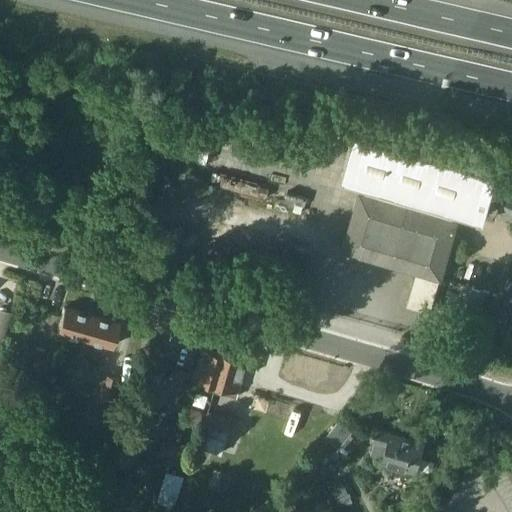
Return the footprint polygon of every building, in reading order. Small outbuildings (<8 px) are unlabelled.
[(359,190),(343,249),(417,271),(408,304),(430,310),(439,277),(441,278),(458,219),(456,218),(459,209),(484,216),(493,185),(504,188),(508,174),(497,171),(354,130),(341,175),(363,181),(360,191),(359,190)] [(511,185),(507,184),(497,212),(511,217),(511,185)] [(511,268),(507,267),(492,307),(511,314),(511,268)] [(457,306),(464,309),(479,314),(488,290),(465,282),(457,306)] [(57,331),(84,339),(91,315),(63,307),(57,331)] [(119,323),(91,315),(84,339),(112,346),(119,323)] [(471,340),(489,346),(495,332),(476,325),(471,340)] [(48,350),(16,341),(10,364),(29,368),(30,365),(42,368),(48,350)] [(214,390),(225,353),(203,346),(194,378),(207,382),(205,388),(214,390)] [(225,353),(214,390),(237,397),(248,359),(225,353)] [(105,373),(99,395),(112,399),(121,377),(105,373)] [(241,420),(209,410),(206,422),(211,423),(208,433),(226,439),(230,429),(237,431),(241,420)] [(342,417),(317,447),(331,458),(355,429),(342,417)] [(374,429),(371,440),(387,445),(382,460),(416,469),(423,442),(374,429)] [(165,438),(159,457),(185,465),(191,446),(165,438)] [(344,485),(332,491),(339,505),(351,499),(344,485)]
